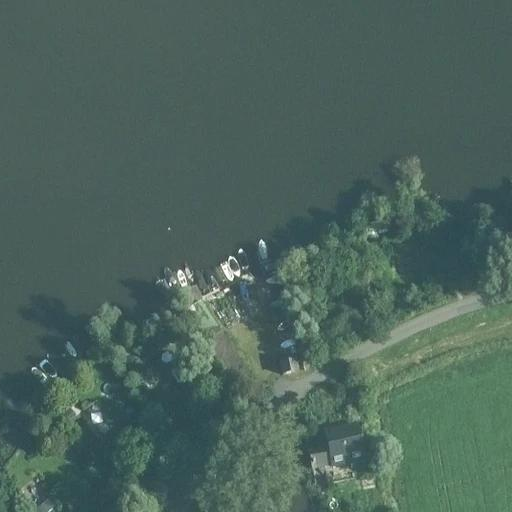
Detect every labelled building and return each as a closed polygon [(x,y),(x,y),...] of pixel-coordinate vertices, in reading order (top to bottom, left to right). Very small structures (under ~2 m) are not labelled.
[(386,232),(384,222),(369,225),(371,235),(386,232)] [(327,246),(332,255),(347,248),(354,263),(366,257),(355,233),(327,246)] [(310,272),(302,274),(305,288),(313,286),(310,272)] [(183,313),(233,385),(249,374),(200,303),(183,313)] [(190,353),(199,363),(205,358),(196,347),(190,353)] [(294,363),(286,365),(281,366),(280,366),(282,376),(296,373),(295,369),(294,363)] [(249,374),(233,385),(245,403),(262,392),(249,374)] [(52,425),(57,429),(59,428),(63,424),(65,426),(68,423),(69,424),(77,417),(73,414),(74,412),(67,404),(55,416),(58,419),(55,422),(52,425)] [(144,418),(109,445),(123,463),(157,436),(144,418)] [(307,452),(309,462),(311,470),(330,466),(330,468),(362,462),(361,459),(355,427),(323,434),(326,448),(322,449),(307,452)] [(55,438),(65,453),(72,448),(62,434),(55,438)] [(76,452),(88,466),(94,461),(82,447),(76,452)]
